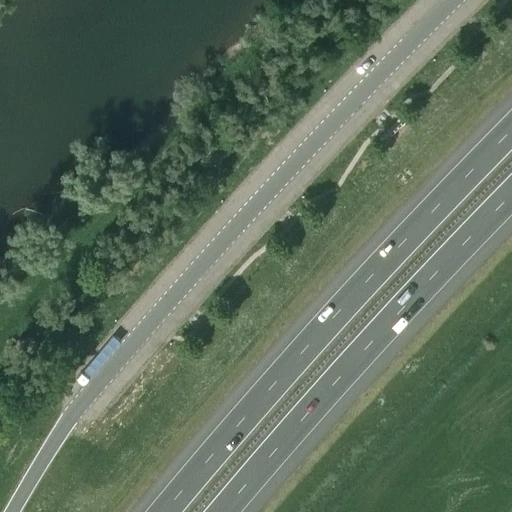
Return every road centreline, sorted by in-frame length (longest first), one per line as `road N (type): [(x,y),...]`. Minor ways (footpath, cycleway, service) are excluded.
road 1 (motorway): [(511,131),(284,369),(164,511)]
road 2 (motorway): [(225,511),(322,395),(511,198)]
